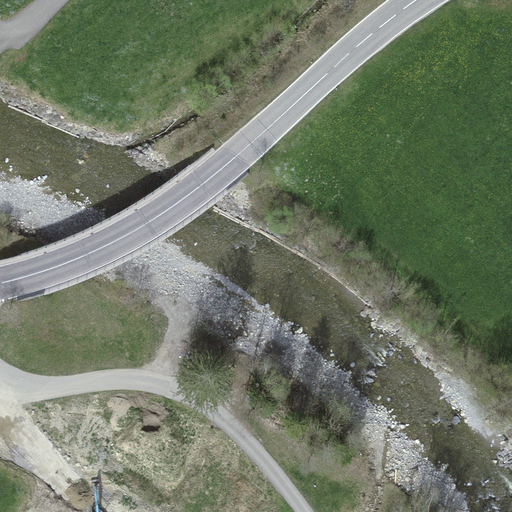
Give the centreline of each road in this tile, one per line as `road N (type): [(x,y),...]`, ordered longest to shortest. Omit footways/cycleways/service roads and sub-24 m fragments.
road 1 (secondary): [(416,0),(155,215),(84,255),(0,283)]
road 2 (track): [(0,375),(30,385),(126,379),(181,390),(261,455),(304,511)]
